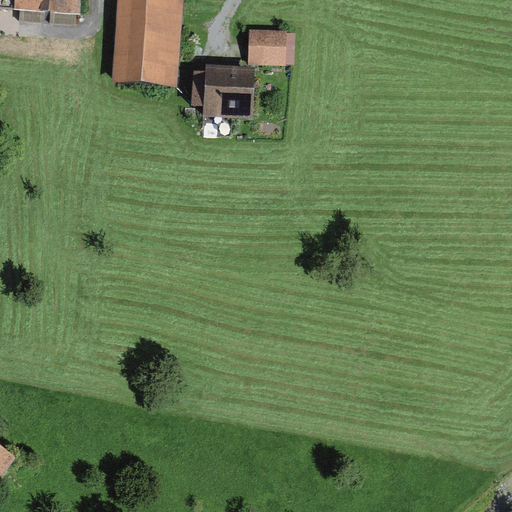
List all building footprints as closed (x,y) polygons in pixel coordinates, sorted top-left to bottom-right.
[(19,0),(0,0),(0,8),(19,10),(19,0)] [(19,0),(19,10),(19,16),(88,20),(88,0),(19,0)] [(199,0),(130,0),(127,81),(184,83),(187,17),(198,17),(199,0)] [(297,34),(259,32),(258,60),(296,62),(297,34)] [(264,72),(213,69),(212,82),(205,82),(205,94),(211,95),(210,118),(261,121),(264,72)] [(0,442),(0,500),(27,462),(0,442)]
